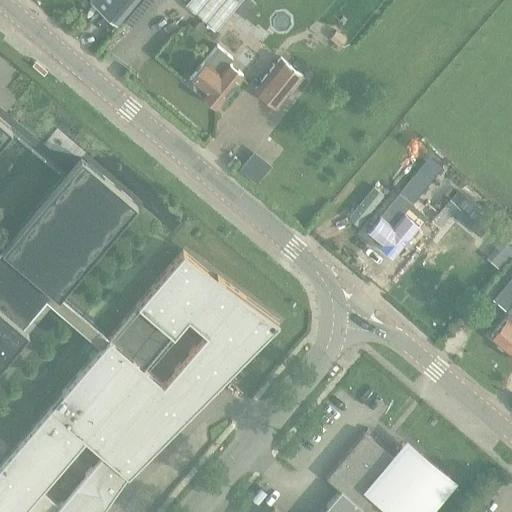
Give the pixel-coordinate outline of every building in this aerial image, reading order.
[(116,22),(134,0),(90,0),(90,1),(116,22)] [(187,0),(185,3),(215,29),(239,0),(187,0)] [(336,30),(331,38),(340,45),(346,38),(336,30)] [(196,84),(193,87),(217,106),(243,75),(228,63),(232,58),(217,46),(190,79),(196,84)] [(303,76),(281,57),(255,88),(277,106),(303,76)] [(320,110),(285,152),(306,170),(341,128),(320,110)] [(0,364),(14,348),(28,332),(23,327),(46,301),(101,347),(109,337),(59,295),(137,203),(87,161),(85,163),(89,166),(86,170),(85,170),(85,169),(84,169),(83,169),(82,169),(81,169),(80,169),(79,170),(78,170),(78,171),(77,172),(77,173),(77,174),(77,175),(77,176),(77,177),(78,178),(78,179),(75,183),(65,174),(63,176),(2,248),(2,249),(0,251),(0,142),(12,128),(0,118),(0,364)] [(429,156),(366,233),(378,242),(394,255),(426,216),(412,203),(442,167),(429,156)] [(456,191),(432,220),(440,228),(452,214),(461,222),(469,213),(460,205),(465,198),(456,191)] [(511,255),(511,241),(509,239),(503,245),(500,242),(486,256),(499,268),(511,255)] [(279,321),(278,320),(183,250),(111,335),(109,337),(101,347),(12,451),(0,465),(0,511),(101,511),(128,475),(182,419),(224,377),(279,321)] [(507,311),(510,313),(499,326),(504,330),(495,340),(511,354),(511,277),(494,299),(507,311)] [(278,511),(274,509),(271,511),(424,511),(451,480),(421,454),(415,462),(404,452),(404,451),(405,451),(405,450),(405,449),(405,448),(404,448),(404,447),(403,446),(402,446),(402,445),(401,445),(400,445),(399,445),(398,446),(397,446),(397,447),(396,447),(396,448),(396,449),(396,450),(396,451),(396,452),(397,453),(394,457),(364,432),(326,477),(340,489),(320,511),(278,511)]
